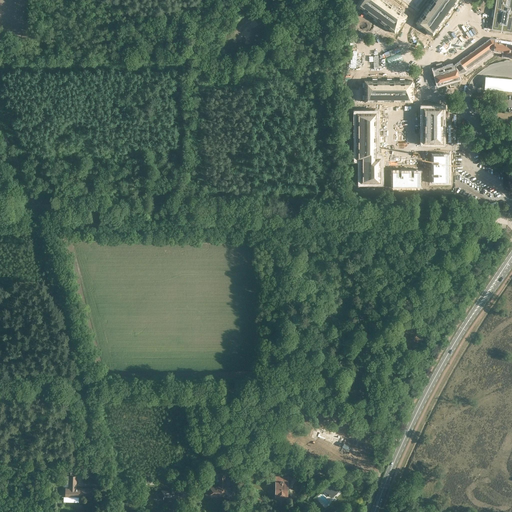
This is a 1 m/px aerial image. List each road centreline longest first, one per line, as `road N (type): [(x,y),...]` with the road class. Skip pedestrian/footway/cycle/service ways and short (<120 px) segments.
road 1 (track): [(187,213),(511,224)]
road 2 (secondary): [(375,511),(458,335)]
road 3 (track): [(35,210),(187,213)]
